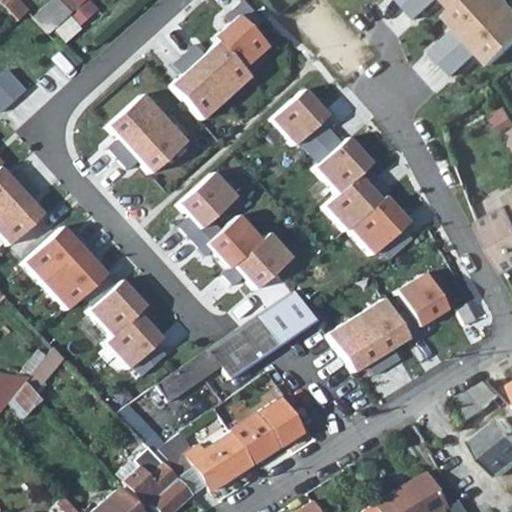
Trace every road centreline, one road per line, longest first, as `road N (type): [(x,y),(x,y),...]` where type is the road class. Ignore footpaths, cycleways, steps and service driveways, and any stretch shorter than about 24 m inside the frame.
road 1 (residential): [(176,0),(54,110),(54,158),(210,334)]
road 2 (residential): [(511,344),(244,511)]
road 3 (residential): [(391,86),(396,117),(511,328)]
road 4 (unknown): [(422,402),(480,509)]
